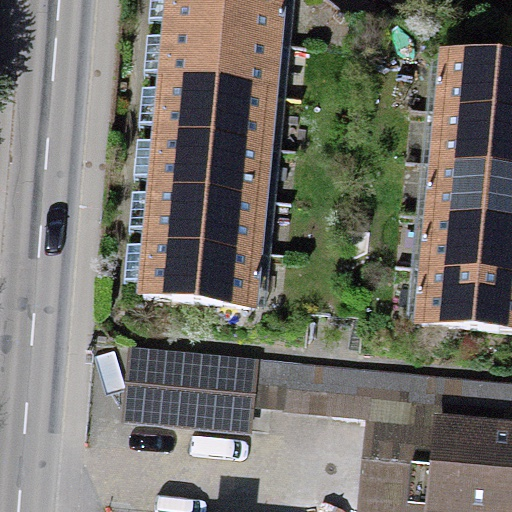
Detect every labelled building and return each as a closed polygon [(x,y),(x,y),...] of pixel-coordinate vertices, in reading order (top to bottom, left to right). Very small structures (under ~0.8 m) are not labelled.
[(134,297),(251,309),(280,2),(256,0),(163,0),(162,16),(160,34),(157,58),(154,87),(151,114),(148,138),(146,163),(144,192),(141,218),(139,241),(136,270),(134,297)] [(511,67),(444,61),(418,325),(511,334),(511,67)] [(285,365),(134,351),(127,420),(246,433),(250,398),(281,401),(283,385),(285,365)] [(511,386),(285,365),(283,385),(511,406),(511,386)] [(439,510),(464,511),(511,511),(511,437),(446,431),(442,472),(439,510)]
